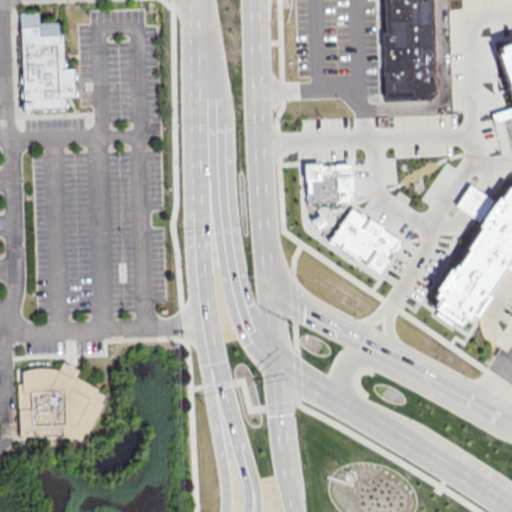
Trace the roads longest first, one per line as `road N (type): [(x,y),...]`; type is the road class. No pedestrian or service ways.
road 1 (secondary): [(269,257),(254,0)]
road 2 (primary): [(484,404),(450,403),(355,356),(340,374),(350,407)]
road 3 (primary): [(207,84),(233,267)]
road 4 (primary): [(484,404),(349,331)]
road 5 (secondary): [(215,363),(228,511)]
road 6 (secondary): [(207,84),(204,226)]
road 7 (secondary): [(204,226),(215,363)]
road 8 (primary): [(279,362),(387,426)]
